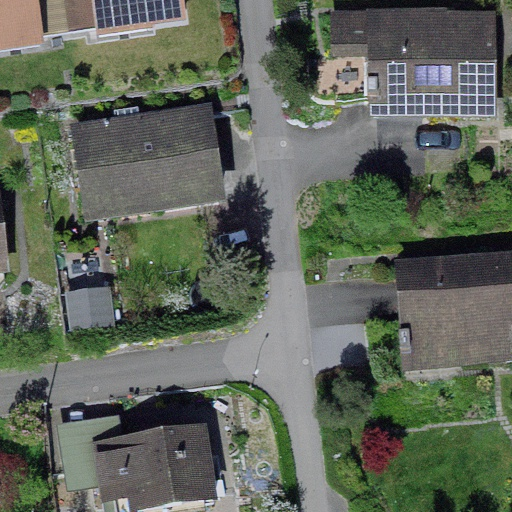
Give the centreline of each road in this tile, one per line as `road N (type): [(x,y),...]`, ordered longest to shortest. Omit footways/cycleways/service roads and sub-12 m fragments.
road 1 (residential): [(288,354),(255,0)]
road 2 (residential): [(288,354),(0,395)]
road 3 (residential): [(306,511),(288,354)]
